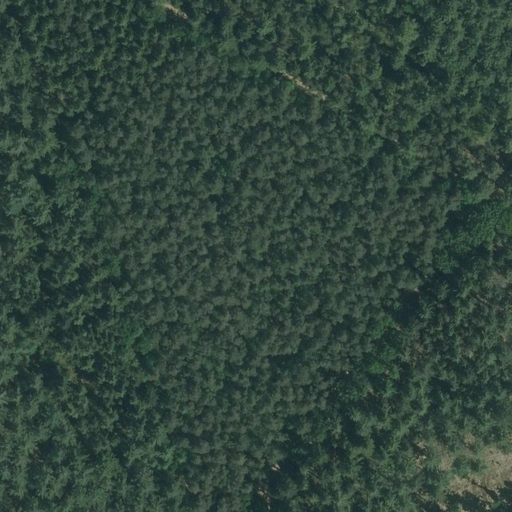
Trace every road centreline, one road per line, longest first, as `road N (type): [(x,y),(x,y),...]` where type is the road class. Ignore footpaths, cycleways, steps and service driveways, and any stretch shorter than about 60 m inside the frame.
road 1 (track): [(511,133),(423,269),(223,511)]
road 2 (track): [(511,211),(154,0)]
